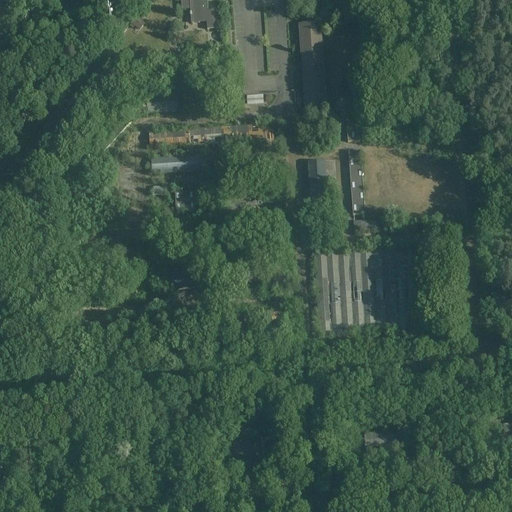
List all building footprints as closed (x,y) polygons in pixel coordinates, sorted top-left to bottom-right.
[(206,0),(193,0),(182,1),(182,10),(191,10),(191,14),(190,14),(190,17),(191,17),(192,24),(207,23),(208,30),(207,30),(207,31),(217,30),(215,11),(207,12),(206,0)] [(111,18),(118,24),(119,25),(123,20),(115,14),(111,18)] [(139,14),(131,21),(135,26),(143,18),(139,14)] [(326,108),(325,80),(322,24),(301,26),(305,109),(326,108)] [(244,91),(244,100),(261,100),(261,90),(244,91)] [(147,99),(147,100),(148,113),(148,114),(179,112),(178,97),(147,99)] [(148,113),(147,100),(141,100),(135,107),(134,106),(89,157),(96,164),(141,113),(148,113)] [(347,128),(349,143),(360,142),(358,126),(347,128)] [(150,135),(151,149),(232,144),(274,141),(273,127),(232,129),(150,135)] [(224,155),(225,170),(275,167),(274,152),(224,155)] [(348,153),(354,216),(365,216),(360,152),(348,153)] [(152,160),(153,175),(211,171),(210,157),(152,160)] [(309,164),(313,217),(328,217),(325,187),(335,186),(333,162),(309,164)] [(202,182),(203,190),(216,189),(215,181),(202,182)] [(226,190),(229,236),(280,233),(277,187),(226,190)] [(176,196),(177,213),(196,211),(194,195),(176,196)] [(354,222),(355,234),(376,233),(376,221),(354,222)] [(176,228),(177,237),(190,236),(189,227),(176,228)] [(315,255),(320,337),(423,330),(416,248),(315,255)] [(170,271),(171,287),(172,292),(202,290),(201,269),(170,271)] [(242,271),(243,288),(282,285),(280,269),(242,271)] [(246,316),(247,332),(286,329),(285,313),(246,316)] [(108,323),(68,326),(69,344),(109,340),(108,323)] [(404,431),(364,433),(365,450),(405,447),(404,431)] [(229,442),(229,459),(270,456),(269,455),(281,454),(280,441),(268,441),(268,439),(258,439),(258,441),(229,442)] [(327,475),(328,487),(335,486),(334,474),(327,475)] [(279,481),(279,491),(301,490),(300,479),(279,481)]
